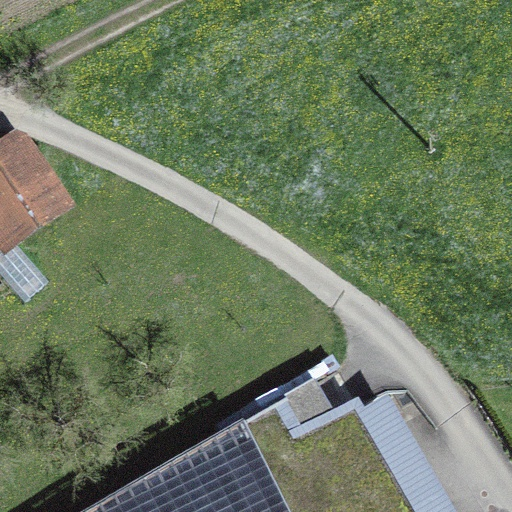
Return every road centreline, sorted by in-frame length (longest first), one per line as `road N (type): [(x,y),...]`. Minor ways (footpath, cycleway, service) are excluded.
road 1 (residential): [(0,110),(50,126),(176,191),(389,333),(454,414),(511,507)]
road 2 (track): [(0,89),(161,0)]
